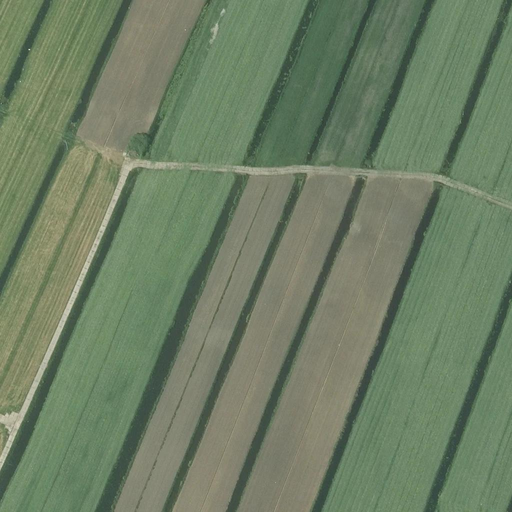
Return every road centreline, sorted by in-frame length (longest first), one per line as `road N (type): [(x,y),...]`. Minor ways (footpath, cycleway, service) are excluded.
road 1 (track): [(0,110),(127,164),(0,462)]
road 2 (track): [(511,207),(422,177),(127,164)]
road 3 (track): [(443,511),(511,337)]
